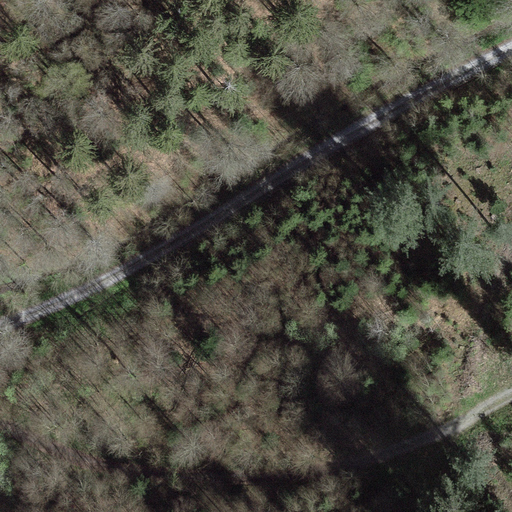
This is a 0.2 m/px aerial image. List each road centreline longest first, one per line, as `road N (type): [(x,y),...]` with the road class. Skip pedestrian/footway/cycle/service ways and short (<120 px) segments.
road 1 (track): [(0,324),(149,258),(396,107),(511,48)]
road 2 (track): [(460,422),(331,467),(214,476),(107,463),(0,425)]
